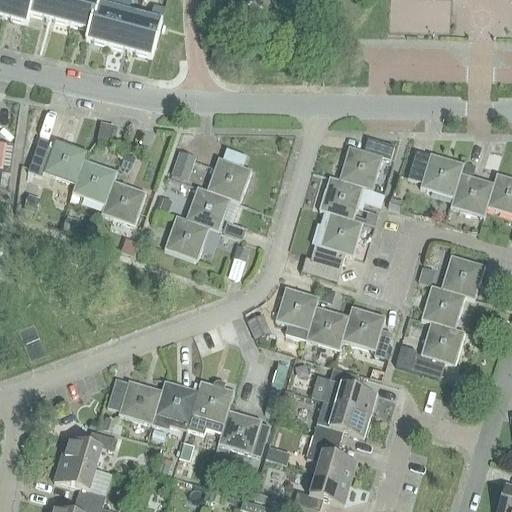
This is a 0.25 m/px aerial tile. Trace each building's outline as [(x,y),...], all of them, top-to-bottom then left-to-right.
[(0,0),(0,18),(5,20),(9,0),(0,0)] [(25,25),(31,0),(9,0),(5,20),(25,25)] [(31,0),(25,25),(29,16),(49,21),(55,0),(31,0)] [(55,0),(49,21),(70,27),(77,0),(55,0)] [(77,0),(70,27),(89,32),(95,8),(99,9),(101,0),(77,0)] [(110,0),(107,12),(99,9),(95,8),(89,32),(87,42),(108,47),(120,0),(119,0),(110,0)] [(120,0),(108,47),(129,53),(138,20),(126,17),(130,2),(120,0)] [(269,0),(232,0),(230,8),(248,12),(244,24),(273,32),(276,19),(265,17),(269,0)] [(150,23),(138,20),(129,53),(151,59),(163,11),(153,9),(150,23)] [(42,176),(75,188),(76,188),(83,164),(84,164),(87,155),(54,143),(53,147),(39,141),(26,175),(41,180),(42,176)] [(347,150),(338,183),(362,191),(362,192),(372,194),(381,162),(389,164),(393,150),(366,142),(362,155),(347,150)] [(195,160),(178,154),(169,177),(186,184),(195,160)] [(463,167),(430,157),(429,158),(415,154),(407,181),(421,186),(419,191),(452,201),(453,201),(460,177),(461,177),(463,167)] [(217,162),(206,195),(205,195),(230,204),(239,207),(251,174),(217,162)] [(116,176),(84,164),(83,164),(76,188),(75,188),(72,197),(104,209),(112,185),(113,185),(116,176)] [(493,186),(461,177),(460,177),(453,201),(452,201),(449,210),(483,221),(486,211),(511,218),(511,181),(495,177),(493,186)] [(353,224),(362,192),(362,191),(338,183),(328,180),(318,214),(328,217),(328,216),(353,224)] [(145,197),(113,185),(112,185),(104,209),(101,218),(134,230),(145,197)] [(196,192),(185,224),(209,233),(208,233),(218,236),(230,204),(205,195),(206,195),(196,192)] [(39,201),(27,197),(22,212),(34,216),(39,201)] [(158,213),(166,216),(170,204),(162,201),(158,213)] [(328,216),(328,217),(318,250),(313,249),(308,264),(340,273),(344,258),(352,260),(362,227),(353,224),(328,216)] [(66,219),(61,232),(73,236),(78,223),(66,219)] [(197,265),(208,233),(209,233),(185,224),(175,220),(163,253),(197,265)] [(226,237),(245,241),(248,228),(229,224),(226,237)] [(136,247),(124,243),(120,256),(132,260),(136,247)] [(249,255),(236,250),(232,262),(244,267),(249,255)] [(449,260),(439,293),(463,301),(473,304),(483,270),(449,260)] [(434,274),(421,271),(417,286),(429,289),(434,274)] [(453,333),(463,301),(439,293),(429,290),(419,324),(428,327),(429,326),(453,333)] [(284,338),(304,344),(307,334),(308,335),(315,310),(318,301),(284,291),(274,325),(286,328),(284,338)] [(348,320),(315,310),(308,335),(307,334),(304,344),(339,354),(341,345),(341,344),(348,320)] [(351,310),(348,320),(341,344),(341,345),(375,354),(384,320),(351,310)] [(269,337),(261,318),(245,324),(253,344),(269,337)] [(509,328),(490,322),(485,339),(504,345),(509,328)] [(429,326),(428,327),(418,360),(451,370),(462,336),(453,333),(429,326)] [(400,350),(394,370),(410,374),(416,355),(400,350)] [(340,387),(334,409),(369,419),(375,397),(355,391),(358,379),(332,371),(328,383),(340,387)] [(162,395),(161,395),(128,386),(128,388),(116,384),(107,411),(120,415),(118,418),(152,428),(162,395)] [(200,386),(197,395),(190,420),(191,420),(188,429),(186,432),(203,437),(204,431),(221,436),(223,429),(227,415),(228,415),(234,396),(223,392),(224,386),(217,384),(213,386),(211,389),(200,386)] [(188,429),(191,420),(190,420),(197,395),(164,386),(161,395),(162,395),(152,428),(168,433),(171,424),(188,429)] [(293,397),(284,393),(277,416),(286,419),(293,397)] [(362,441),(369,419),(334,409),(322,406),(312,439),(339,447),(342,435),(362,441)] [(261,425),(228,415),(227,415),(223,429),(221,436),(217,448),(251,458),(261,425)] [(115,424),(104,421),(100,433),(111,436),(115,424)] [(68,441),(61,464),(94,473),(101,451),(113,455),(117,443),(92,436),(89,448),(68,441)] [(317,466),(314,477),(349,487),(355,465),(335,459),(339,447),(312,439),(305,462),(317,466)] [(193,450),(182,446),(178,458),(190,461),(193,450)] [(270,462),(290,465),(292,454),(271,450),(270,462)] [(173,456),(161,453),(156,473),(168,476),(173,456)] [(88,495),(94,473),(61,464),(55,486),(80,493),(76,505),(101,511),(105,500),(88,495)] [(342,509),(349,487),(314,477),(308,498),(296,495),(292,506),(298,508),(296,511),(319,511),(322,503),(342,509)] [(511,511),(511,489),(504,487),(496,511),(511,511)] [(217,507),(220,497),(209,494),(206,504),(217,507)] [(265,508),(267,500),(253,496),(251,504),(265,508)]
